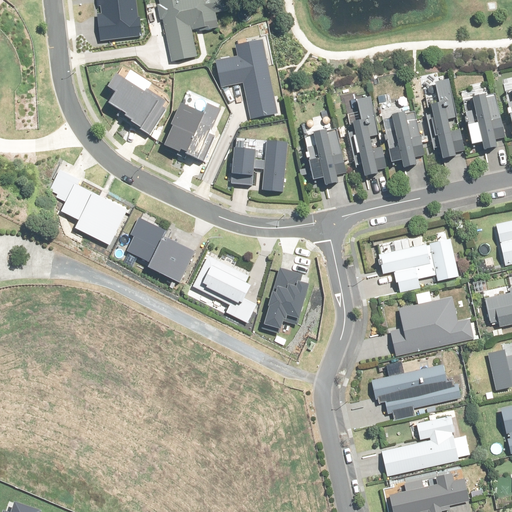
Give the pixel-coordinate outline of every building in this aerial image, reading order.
[(140,37),(134,0),(97,0),(100,15),(96,16),(101,43),(140,37)] [(175,62),(182,61),(198,57),(193,32),(217,27),(212,0),(159,0),(164,23),(168,23),(175,62)] [(222,87),(244,82),(252,120),(279,114),(263,41),(236,46),(239,58),(217,62),(222,87)] [(165,108),(111,76),(103,89),(110,94),(104,104),(131,120),(128,126),(147,137),(165,108)] [(459,126),(451,129),(448,120),(456,118),(446,81),(435,84),(437,94),(426,97),(444,160),(459,156),(455,144),(463,142),(459,126)] [(500,148),(498,140),(507,138),(495,93),(468,100),(474,123),(467,125),(472,147),(484,144),(486,152),(500,148)] [(385,166),(369,98),(357,101),(358,108),(348,110),(364,178),(379,174),(377,168),(385,166)] [(176,107),(159,145),(196,163),(209,136),(203,133),(214,110),(205,106),(199,118),(176,107)] [(404,163),(404,168),(428,163),(419,113),(385,119),(393,165),(404,163)] [(315,134),(319,150),(307,153),(314,182),(324,179),(326,187),(339,183),(337,175),(347,172),(335,128),(315,134)] [(256,159),(256,152),(234,150),(231,176),(254,178),(254,171),(264,172),(262,191),(285,193),(289,143),(267,141),(265,159),(256,159)] [(126,211),(77,187),(64,212),(82,221),(78,228),(109,244),(126,211)] [(201,224),(184,214),(177,227),(193,236),(201,224)] [(133,237),(126,252),(148,262),(144,270),(178,285),(192,253),(160,239),(163,233),(136,221),(129,235),(133,237)] [(511,221),(497,225),(506,267),(511,265),(511,221)] [(379,245),(384,275),(395,272),(399,293),(421,289),(419,280),(437,276),(438,282),(460,278),(452,240),(410,249),(408,239),(379,245)] [(249,275),(209,257),(194,289),(242,311),(253,286),(246,283),(249,275)] [(299,319),(308,287),(300,285),(302,276),(280,269),(264,326),(282,331),(286,315),(299,319)] [(511,275),(509,276),(511,287),(484,293),(491,323),(498,322),(500,328),(511,325),(511,275)] [(486,281),(474,283),(476,294),(488,291),(486,281)] [(458,322),(452,298),(400,310),(404,330),(391,332),(397,356),(474,339),(470,320),(458,322)] [(511,356),(506,358),(505,351),(489,355),(496,390),(511,386),(511,356)] [(450,383),(446,365),(373,381),(378,405),(386,403),(390,421),(416,416),(415,409),(461,399),(457,381),(450,383)] [(511,407),(502,410),(511,455),(511,454),(511,407)] [(456,435),(452,416),(417,424),(422,444),(383,452),(388,477),(459,461),(454,435),(456,435)] [(455,482),(452,473),(422,481),(421,479),(383,489),(388,511),(450,511),(453,511),(452,507),(472,501),(466,479),(455,482)] [(3,511),(2,511),(36,511),(37,511),(12,503),(9,511),(3,511)]
